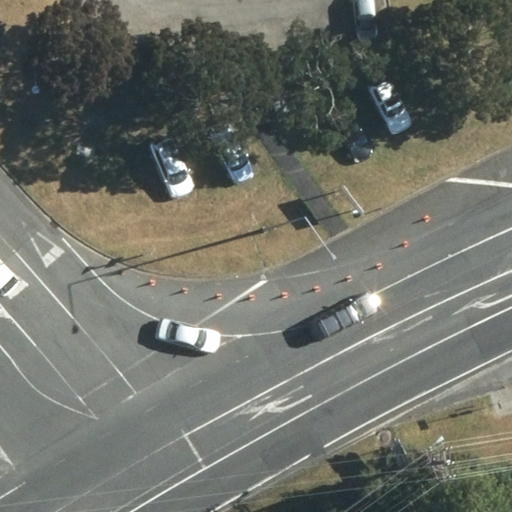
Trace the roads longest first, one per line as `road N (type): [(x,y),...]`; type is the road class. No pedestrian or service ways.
road 1 (primary): [(511,268),(103,434)]
road 2 (unclassified): [(0,311),(103,434)]
road 3 (primary): [(103,434),(0,507)]
